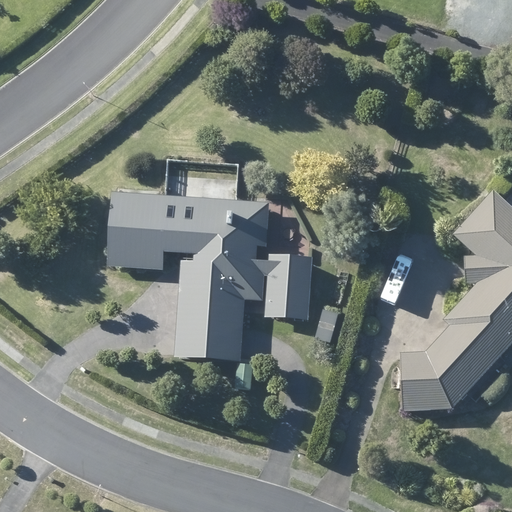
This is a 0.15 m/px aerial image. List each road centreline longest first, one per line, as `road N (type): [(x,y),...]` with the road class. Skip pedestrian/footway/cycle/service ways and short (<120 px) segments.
road 1 (residential): [(0,399),(108,465),(250,511)]
road 2 (residential): [(142,0),(0,122)]
